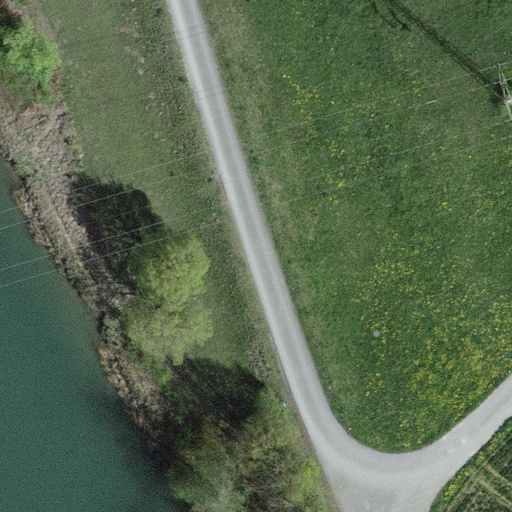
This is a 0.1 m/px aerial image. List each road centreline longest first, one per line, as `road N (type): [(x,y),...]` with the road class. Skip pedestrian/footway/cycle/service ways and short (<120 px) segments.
road 1 (unclassified): [(185,0),(366,511)]
road 2 (track): [(374,511),(511,372)]
